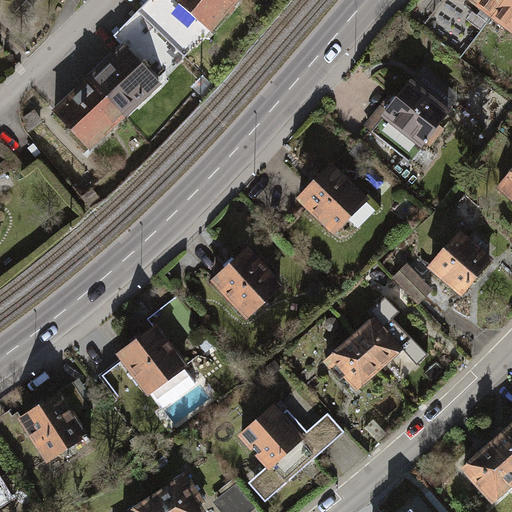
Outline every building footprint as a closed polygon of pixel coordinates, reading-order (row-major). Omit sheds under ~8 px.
[(251,1),(249,0),(178,0),(177,1),(175,0),(158,0),(142,16),(187,63),(251,1)] [(446,0),(445,0),(431,28),(470,48),(485,20),(446,0)] [(511,0),(470,0),(502,24),(511,9),(511,0)] [(511,9),(502,24),(511,31),(511,9)] [(187,63),(142,16),(116,39),(126,51),(88,82),(123,120),(187,63)] [(88,82),(50,116),(85,155),(123,120),(88,82)] [(406,84),(369,130),(423,173),(436,158),(423,148),(448,117),(406,84)] [(511,168),(491,193),(511,211),(511,168)] [(327,169),(294,204),(331,239),(352,217),(363,227),(376,214),(327,169)] [(456,226),(425,263),(458,290),(489,254),(456,226)] [(244,250),(207,286),(244,324),(281,289),(244,250)] [(409,259),(394,274),(420,301),(436,287),(409,259)] [(381,312),(347,340),(376,375),(403,353),(390,337),(397,331),(381,312)] [(153,330),(114,362),(147,402),(186,369),(153,330)] [(347,344),(320,369),(337,387),(341,383),(354,396),(376,375),(347,344)] [(57,398),(14,425),(43,470),(86,443),(57,398)] [(274,408),(235,443),(264,475),(269,470),(285,488),(314,461),(300,446),(304,442),(274,408)] [(511,425),(491,445),(511,467),(511,425)] [(511,467),(491,445),(459,471),(492,509),(511,490),(511,467)] [(187,475),(155,495),(166,511),(201,511),(193,499),(200,495),(187,475)] [(249,511),(255,508),(237,484),(224,494),(237,511),(249,511)] [(166,511),(155,495),(129,511),(166,511)]
